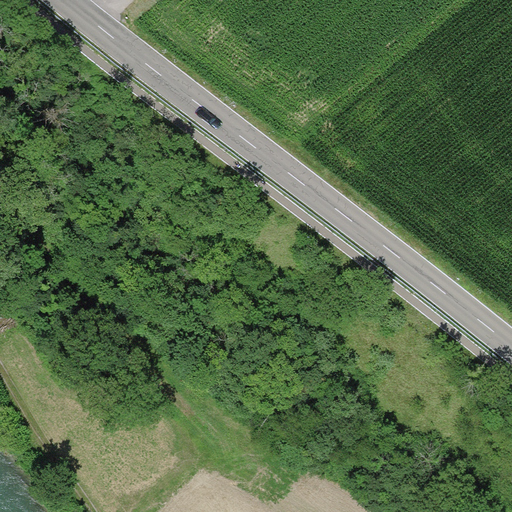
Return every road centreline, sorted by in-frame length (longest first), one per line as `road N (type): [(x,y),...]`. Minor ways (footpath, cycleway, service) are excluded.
road 1 (secondary): [(511,348),(66,0)]
road 2 (track): [(116,511),(163,455),(160,397),(0,182)]
